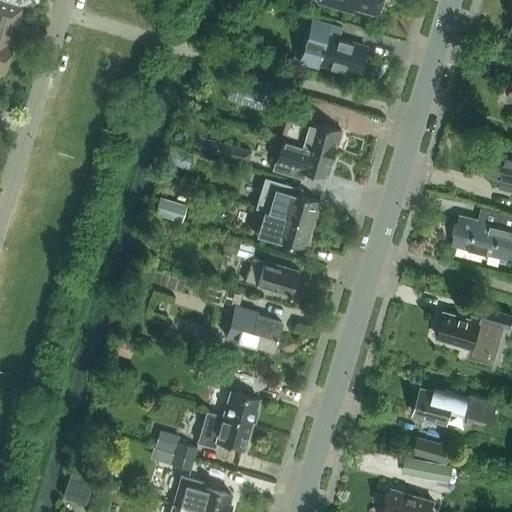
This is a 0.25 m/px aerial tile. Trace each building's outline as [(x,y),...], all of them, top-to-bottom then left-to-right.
[(11,44),(7,43),(12,26),(16,28),(22,7),(32,1),(31,0),(0,0),(0,72),(3,73),(11,44)] [(375,14),(379,0),(317,0),(317,3),(352,14),(354,8),(375,14)] [(316,32),(307,29),(298,62),(315,67),(316,63),(357,76),(366,47),(338,38),(341,27),(319,20),(316,32)] [(267,112),(272,95),(230,83),(225,99),(267,112)] [(284,128),(281,139),(331,153),(334,143),(337,142),(340,130),(312,122),(315,112),(291,104),(284,128)] [(274,160),(271,170),(301,179),(303,171),(326,178),(330,166),(328,163),(331,153),(281,139),(280,138),(279,143),(281,144),(276,160),(274,160)] [(247,163),(250,151),(212,140),(209,152),(247,163)] [(169,148),(165,162),(180,166),(185,153),(169,148)] [(493,151),(487,175),(488,175),(502,178),(500,185),(511,188),(511,156),(494,152),(494,151),(493,151)] [(264,185),(257,208),(263,209),(279,214),(279,215),(312,224),(315,214),(314,211),(317,200),(288,192),(290,185),(273,180),(271,187),(264,185)] [(187,205),(158,198),(153,215),(182,223),(187,205)] [(309,235),(312,224),(279,215),(279,214),(263,209),(256,234),(303,247),(306,237),(309,235)] [(511,214),(501,211),(497,224),(461,215),(458,224),(454,223),(452,234),(456,235),(453,244),(511,259),(511,256),(511,214)] [(208,246),(237,254),(240,242),(211,234),(208,246)] [(237,254),(250,258),(253,246),(240,242),(237,254)] [(251,257),(248,268),(244,282),(289,295),(289,292),(292,291),(294,283),(293,281),(296,270),(251,257)] [(221,306),(222,301),(234,305),(236,306),(240,294),(207,284),(203,300),(221,306)] [(146,290),(139,288),(133,306),(140,308),(146,290)] [(256,315),(257,312),(236,306),(234,305),(225,335),(236,338),(236,339),(272,350),(280,323),(256,315)] [(501,324),(510,327),(511,319),(511,313),(485,306),(481,318),(469,315),(468,318),(444,311),(441,322),(439,324),(437,331),(438,333),(437,336),(474,347),(472,353),(491,358),(501,324)] [(120,338),(115,353),(127,358),(132,343),(120,338)] [(188,373),(196,376),(202,359),(194,356),(188,373)] [(214,386),(221,364),(202,359),(196,376),(195,381),(214,386)] [(446,422),(450,409),(497,422),(500,412),(495,410),(498,399),(471,391),(469,395),(444,388),(442,393),(421,387),(418,398),(416,400),(414,407),(415,410),(414,413),(446,422)] [(216,414),(251,424),(251,421),(254,422),(258,409),(255,408),(258,399),(229,390),(223,413),(217,411),(216,414)] [(216,414),(206,411),(197,442),(215,447),(217,441),(243,449),(251,424),(216,414)] [(176,452),(179,442),(180,436),(159,430),(155,446),(176,452)] [(418,436),(413,452),(445,461),(449,444),(418,436)] [(179,442),(176,452),(193,457),(197,447),(179,442)] [(172,464),(185,468),(190,469),(193,457),(176,452),(172,464)] [(405,457),(402,474),(454,482),(457,467),(452,467),(453,464),(405,457)] [(70,474),(63,495),(85,502),(92,481),(70,474)] [(228,503),(230,493),(202,485),(203,482),(183,476),(174,504),(176,505),(200,511),(227,511),(230,503),(228,503)] [(429,511),(433,500),(391,488),(390,491),(388,493),(386,499),(387,502),(384,511),(429,511)]
